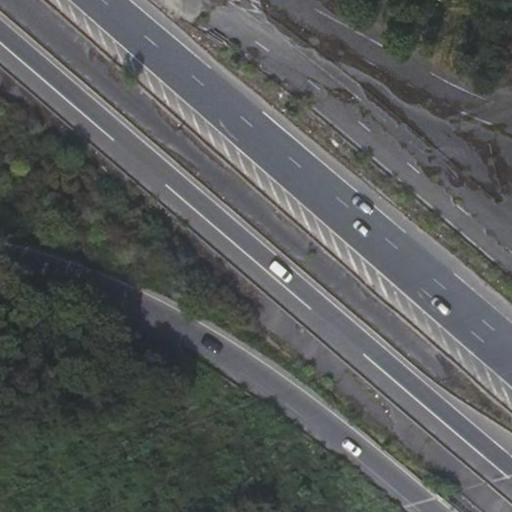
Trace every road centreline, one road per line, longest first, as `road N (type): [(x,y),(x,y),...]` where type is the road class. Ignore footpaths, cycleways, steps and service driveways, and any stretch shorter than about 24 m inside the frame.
road 1 (motorway): [(0,42),(511,481)]
road 2 (motorway): [(511,350),(103,0)]
road 3 (motorway): [(0,258),(150,311),(227,353),(436,511)]
